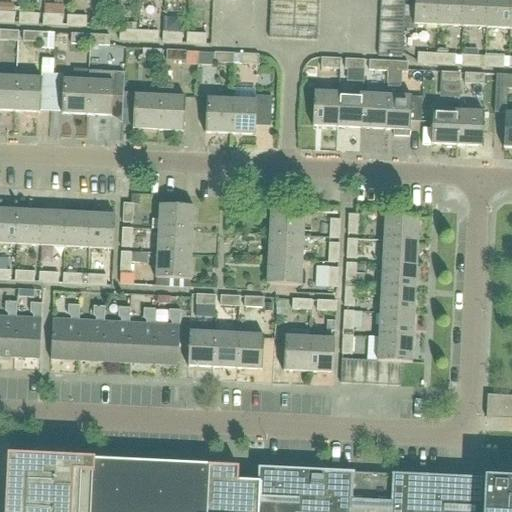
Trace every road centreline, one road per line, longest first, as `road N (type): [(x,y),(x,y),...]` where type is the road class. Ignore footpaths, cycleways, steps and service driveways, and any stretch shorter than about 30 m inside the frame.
road 1 (residential): [(481,179),(467,437),(0,415)]
road 2 (residential): [(0,155),(481,179)]
